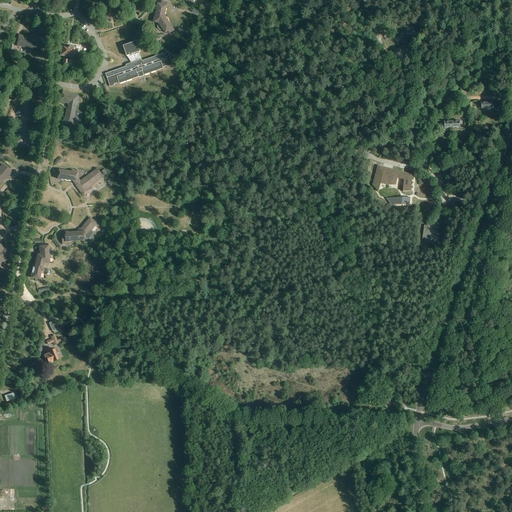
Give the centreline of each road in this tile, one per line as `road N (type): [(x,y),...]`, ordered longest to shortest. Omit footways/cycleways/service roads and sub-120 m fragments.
road 1 (tertiary): [(417,420),(511,130)]
road 2 (unknown): [(26,226),(49,233),(69,220),(67,195),(39,171),(16,173),(0,192)]
